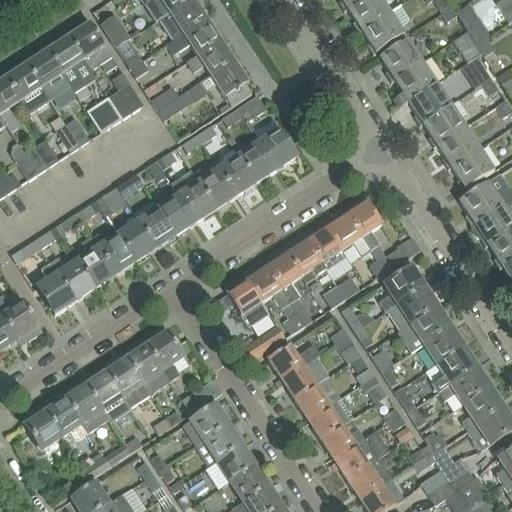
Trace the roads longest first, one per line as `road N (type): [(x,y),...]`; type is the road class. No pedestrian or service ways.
road 1 (residential): [(314,511),(170,293)]
road 2 (residential): [(170,293),(383,148)]
road 3 (residential): [(511,346),(383,148)]
road 4 (residential): [(0,401),(170,293)]
road 5 (residential): [(383,148),(280,0)]
